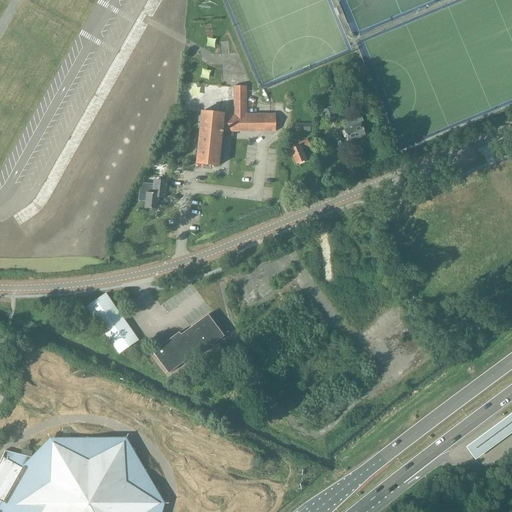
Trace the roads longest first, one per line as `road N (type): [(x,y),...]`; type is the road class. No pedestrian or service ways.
road 1 (unclassified): [(0,288),(157,271),(511,128)]
road 2 (trunk): [(511,361),(314,511)]
road 3 (trunk): [(400,477),(511,393)]
